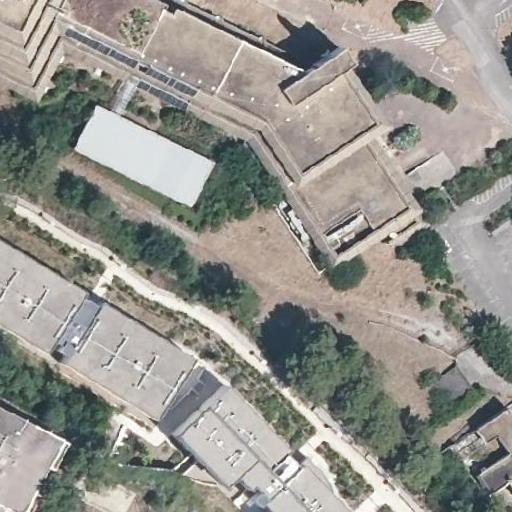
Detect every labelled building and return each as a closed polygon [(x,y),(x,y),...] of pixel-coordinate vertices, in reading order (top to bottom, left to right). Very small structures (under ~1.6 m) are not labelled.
[(149,0),(0,0),(0,79),(32,96),(58,44),(246,138),(331,264),(409,211),(328,86),(310,97),(297,78),(303,75),(149,0)] [(149,0),(303,75),(297,78),(310,97),(328,86),(320,80),(311,66),(176,0),(175,0),(149,0)] [(32,96),(0,79),(0,86),(36,104),(61,54),(243,143),(330,272),(418,213),(414,205),(369,136),(382,127),(366,102),(355,86),(343,66),(320,80),(328,86),(409,211),(331,264),(246,138),(58,44),(32,96)] [(336,50),(311,66),(320,80),(343,66),(336,50)] [(210,166),(94,108),(72,153),(188,210),(210,166)] [(193,359),(0,243),(0,329),(155,422),(193,359)] [(456,364),(433,379),(451,405),(473,390),(456,364)] [(344,511),(226,385),(171,432),(247,511),(344,511)] [(58,437),(0,406),(0,511),(19,511),(31,490),(44,464),(58,437)] [(511,422),(503,410),(474,430),(483,444),(492,437),(505,455),(474,476),(487,496),(505,484),(511,494),(511,422)] [(483,444),(474,430),(446,449),(479,501),(485,496),(487,496),(474,476),(505,455),(492,437),(483,444)] [(64,440),(58,437),(44,464),(50,467),(64,440)] [(487,496),(485,496),(495,511),(496,511),(511,501),(511,494),(505,484),(487,496)] [(27,511),(37,493),(31,490),(19,511),(27,511)]
